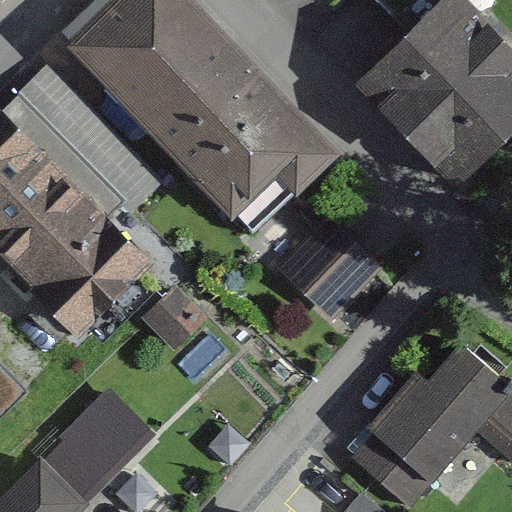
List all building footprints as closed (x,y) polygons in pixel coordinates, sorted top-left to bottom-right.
[(176,0),(105,0),(55,51),(248,243),(334,157),(176,0)] [(511,36),(476,0),(446,0),(354,89),(450,189),(511,129),(511,36)] [(0,113),(0,268),(71,344),(148,272),(0,113)] [(377,273),(319,221),(271,275),(329,327),(377,273)] [(511,384),(450,336),(350,463),(410,511),(475,429),(511,457),(511,384)] [(0,379),(0,417),(19,398),(0,379)] [(111,392),(57,448),(97,487),(152,432),(111,392)] [(30,461),(0,492),(0,511),(71,511),(77,506),(30,461)] [(372,511),(327,477),(295,511),(372,511)]
